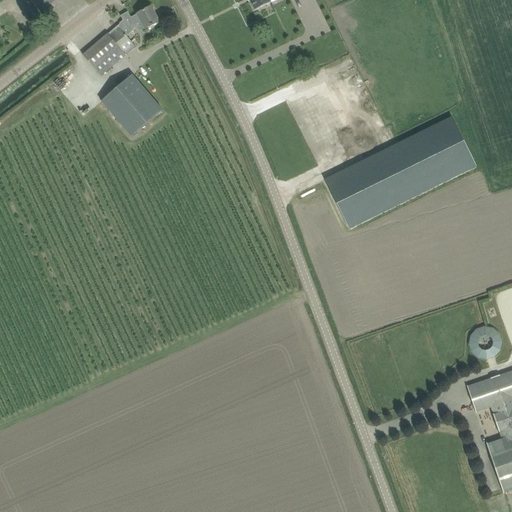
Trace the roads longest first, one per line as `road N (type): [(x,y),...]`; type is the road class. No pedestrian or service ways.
road 1 (unclassified): [(393,511),(253,137),(183,0)]
road 2 (tertiary): [(0,84),(110,0)]
